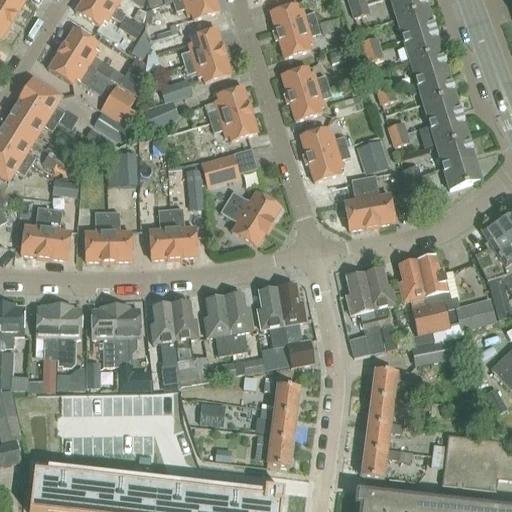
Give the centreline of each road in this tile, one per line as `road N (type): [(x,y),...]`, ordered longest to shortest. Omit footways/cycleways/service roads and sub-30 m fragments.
road 1 (residential): [(0,279),(201,277),(313,258)]
road 2 (residential): [(235,0),(313,258)]
road 3 (residential): [(313,258),(335,372),(320,511)]
road 4 (residential): [(313,258),(423,237),(511,179)]
road 5 (residential): [(0,112),(73,0)]
